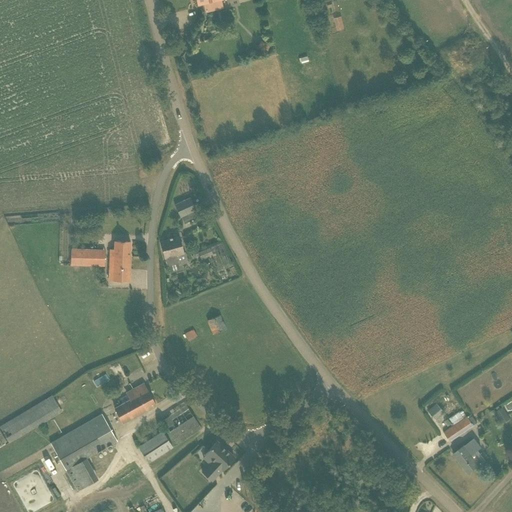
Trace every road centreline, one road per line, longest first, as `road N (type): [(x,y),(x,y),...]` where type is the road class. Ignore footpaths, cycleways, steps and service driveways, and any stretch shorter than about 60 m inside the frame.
road 1 (unclassified): [(329,378),(296,415),(250,436),(224,427),(160,356),(154,215),(165,181),(190,148)]
road 2 (unclassified): [(329,378),(244,262),(190,148)]
road 3 (unclassified): [(457,511),(329,378)]
road 4 (unclassified): [(190,148),(150,0)]
